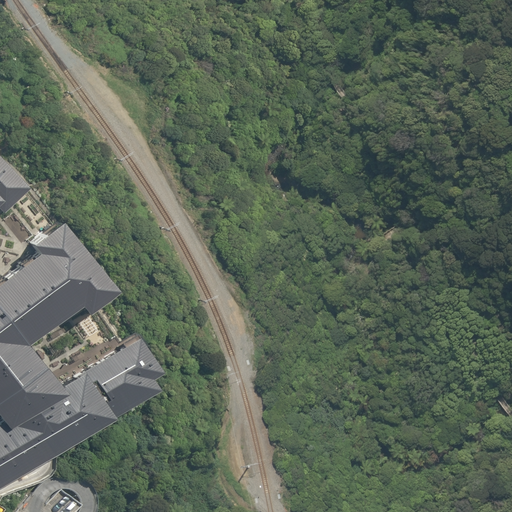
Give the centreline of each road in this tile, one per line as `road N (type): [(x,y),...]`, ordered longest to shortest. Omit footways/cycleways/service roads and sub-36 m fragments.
road 1 (track): [(24,0),(110,98),(233,314),(244,351),(233,449),(238,468),(278,511)]
road 2 (unknown): [(0,426),(49,355),(54,332),(38,293),(0,347)]
